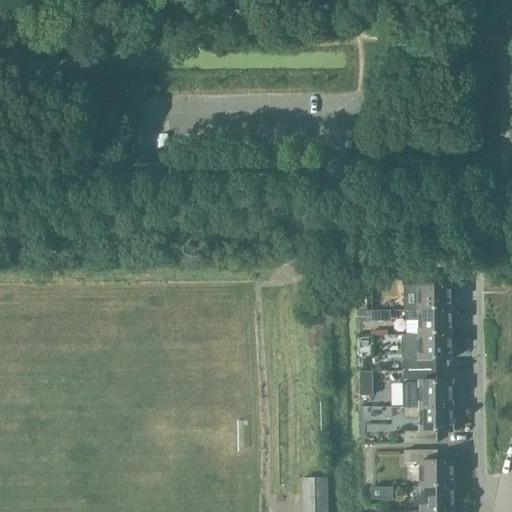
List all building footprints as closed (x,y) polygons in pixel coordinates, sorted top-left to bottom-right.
[(417,274),(402,274),(402,286),(404,286),(404,310),(406,310),(418,310),(450,310),(450,285),(434,285),(434,274),(417,274)] [(418,310),(406,310),(406,321),(418,321),(418,335),(450,334),(450,310),(418,310)] [(357,312),(358,322),(372,321),(372,322),(385,322),(385,311),(371,311),(357,312)] [(418,335),(403,335),(403,371),(435,371),(435,359),(451,359),(450,334),(418,335)] [(435,371),(403,371),(404,408),(452,407),(451,382),(436,382),(435,371)] [(356,427),(394,426),(393,404),(355,405),(356,427)] [(452,407),(404,408),(404,419),(420,418),(420,432),(404,432),(404,444),(436,444),(436,432),(452,432),(452,407)] [(420,462),(421,487),(453,487),(452,462),(436,462),(436,451),(404,451),(404,463),(420,462)] [(303,478),(303,511),(327,511),(327,478),(303,478)] [(421,487),(420,511),(428,511),(453,511),(453,487),(421,487)] [(393,501),(393,488),(371,488),(371,501),(393,501)]
